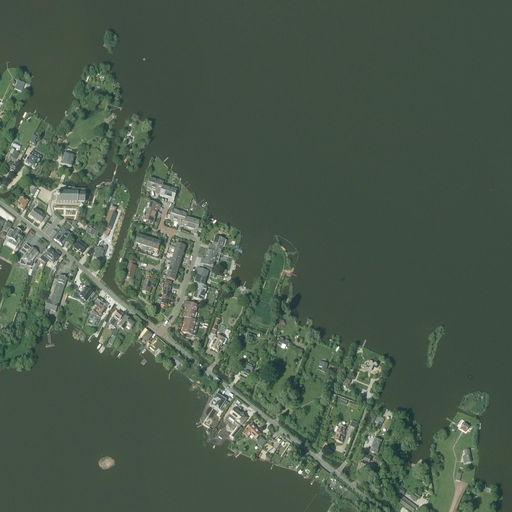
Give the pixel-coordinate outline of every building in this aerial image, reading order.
[(24,84),(17,81),(15,87),(14,90),(21,92),(24,84)] [(11,155),(10,157),(15,160),(19,154),(13,151),(11,155)] [(63,154),(60,165),(71,168),(74,157),(75,153),(71,152),(70,155),(70,156),(63,154)] [(26,162),(24,164),(34,170),(35,168),(36,168),(36,167),(38,163),(39,162),(41,158),(35,154),(34,156),(30,154),(29,156),(28,157),(29,157),(26,161),(25,162),(26,162)] [(14,164),(12,164),(9,162),(7,166),(10,168),(8,170),(13,173),(18,165),(17,164),(18,163),(16,163),(16,164),(14,163),(14,164)] [(163,186),(164,183),(149,178),(146,188),(157,191),(157,194),(160,195),(163,186)] [(173,203),(177,190),(163,186),(160,195),(171,199),(170,202),(173,203)] [(56,193),(56,203),(77,204),(77,203),(84,203),(85,190),(71,190),(71,193),(56,193)] [(19,203),(17,207),(17,208),(20,209),(20,210),(23,211),(28,202),(21,199),(20,198),(18,202),(19,203)] [(157,209),(159,210),(160,206),(151,204),(148,210),(147,210),(143,220),(148,222),(148,221),(153,222),(154,219),(157,209)] [(180,226),(183,227),(186,218),(187,215),(173,210),(173,208),(172,207),(169,211),(168,215),(171,216),(170,220),(181,223),(180,226)] [(45,217),(34,210),(30,216),(40,224),(42,222),(45,223),(49,218),(46,216),(45,217)] [(110,231),(116,214),(109,212),(103,229),(110,231)] [(201,233),(204,224),(200,223),(200,222),(186,218),(183,227),(194,231),(193,234),(196,235),(197,231),(201,233)] [(71,224),(66,223),(75,230),(77,227),(75,226),(78,222),(71,221),(71,224)] [(67,233),(71,227),(67,223),(62,229),(54,240),(62,246),(70,235),(67,233)] [(20,235),(21,233),(15,229),(14,232),(10,230),(6,237),(9,239),(7,243),(16,248),(20,241),(20,242),(23,237),(20,235)] [(141,246),(144,237),(138,235),(135,244),(135,243),(134,247),(133,247),(132,249),(135,250),(136,248),(137,244),(140,245),(141,246)] [(147,247),(150,239),(144,237),(141,246),(140,245),(139,249),(141,250),(143,246),(146,247),(147,247)] [(208,250),(217,253),(217,254),(220,255),(223,247),(225,240),(225,239),(220,237),(220,238),(216,237),(212,248),(209,247),(208,250)] [(153,249),(155,241),(150,239),(147,247),(146,247),(145,251),(147,252),(148,248),(152,249),(153,249)] [(159,251),(161,243),(155,241),(153,249),(152,249),(151,253),(153,253),(154,250),(159,251)] [(78,242),(74,248),(82,254),(87,248),(78,242)] [(93,251),(94,250),(94,249),(96,244),(95,243),(91,249),(86,254),(89,256),(93,251)] [(172,247),(171,250),(175,251),(175,250),(184,252),(186,247),(177,244),(176,248),(172,247)] [(104,255),(106,248),(103,247),(102,250),(97,248),(94,254),(95,255),(94,258),(101,261),(103,255),(104,255)] [(21,250),(18,254),(20,256),(18,258),(21,260),(20,264),(31,267),(33,261),(38,253),(32,248),(27,254),(24,251),(23,252),(21,250)] [(48,260),(49,260),(53,254),(53,253),(52,252),(51,252),(49,250),(44,256),(43,255),(40,259),(46,264),(48,260)] [(170,253),(170,255),(173,256),(174,256),(182,258),(184,252),(175,250),(175,251),(174,254),(170,253)] [(202,260),(201,264),(213,268),(217,254),(217,253),(208,250),(204,261),(202,260)] [(53,264),(58,258),(53,254),(49,260),(53,264)] [(168,260),(168,261),(172,262),(172,261),(180,264),(182,258),(174,256),(173,256),(170,255),(169,258),(169,259),(168,260)] [(133,279),(136,267),(134,266),(135,263),(129,261),(128,265),(129,265),(125,277),(133,279)] [(167,264),(166,267),(170,268),(170,267),(178,270),(180,264),(172,261),(172,262),(170,266),(167,264)] [(165,270),(164,272),(168,274),(168,273),(177,275),(178,270),(170,267),(170,268),(169,271),(165,270)] [(204,286),(208,272),(196,268),(195,272),(198,272),(194,284),(195,284),(204,286)] [(160,275),(159,277),(163,278),(166,279),(167,279),(175,281),(177,275),(168,273),(168,274),(167,277),(163,276),(160,275)] [(64,278),(65,278),(59,276),(58,278),(55,277),(54,280),(47,301),(44,309),(46,310),(42,321),(45,322),(49,310),(55,313),(58,304),(66,279),(64,278)] [(154,282),(156,278),(150,276),(148,279),(146,279),(142,291),(149,293),(153,281),(154,282)] [(195,284),(194,287),(196,288),(193,299),(203,302),(207,287),(204,286),(195,284)] [(157,304),(160,305),(167,308),(171,295),(169,294),(171,287),(165,285),(164,288),(163,293),(164,293),(161,301),(158,300),(157,304)] [(77,292),(72,298),(80,301),(81,299),(86,303),(87,301),(88,302),(90,300),(89,299),(93,293),(87,289),(86,290),(84,288),(83,290),(81,293),(80,294),(77,292)] [(98,308),(103,302),(98,298),(93,304),(98,308)] [(102,316),(106,310),(105,310),(108,305),(103,302),(98,308),(101,310),(98,313),(102,316)] [(193,320),(198,306),(185,302),(184,305),(187,306),(184,317),(193,320)] [(78,311),(79,307),(75,306),(75,305),(70,304),(68,313),(73,314),(74,310),(78,311)] [(113,328),(115,325),(116,323),(120,319),(123,315),(118,311),(113,317),(109,323),(110,324),(109,325),(113,328)] [(96,327),(99,320),(90,316),(88,320),(93,322),(92,325),(96,327)] [(122,321),(120,319),(116,323),(118,325),(117,327),(123,331),(126,327),(130,330),(134,324),(131,322),(125,317),(122,321)] [(184,317),(183,321),(186,321),(182,333),(192,336),(197,321),(193,320),(184,317)] [(147,333),(146,332),(143,337),(144,337),(143,338),(147,342),(152,336),(148,332),(147,333)] [(212,341),(209,346),(212,347),(211,348),(217,351),(221,345),(221,346),(222,344),(224,346),(227,340),(224,339),(224,340),(217,336),(217,337),(216,336),(214,335),(214,336),(211,341),(212,341)] [(279,337),(277,341),(278,342),(277,345),(281,346),(282,344),(288,347),(290,343),(287,341),(284,340),(279,337)] [(182,366),(184,363),(176,357),(174,360),(176,361),(174,364),(178,367),(180,364),(182,366)] [(318,369),(317,371),(324,373),(328,364),(320,362),(318,367),(322,368),(321,370),(318,369)] [(367,366),(366,368),(369,369),(369,370),(372,371),(373,367),(376,369),(378,365),(369,362),(368,365),(367,365),(367,366)] [(252,372),(254,367),(246,363),(244,368),(243,370),(240,375),(249,379),(250,378),(254,380),(256,374),(252,372)] [(225,401),(226,401),(217,395),(214,400),(218,403),(214,408),(219,412),(220,410),(223,413),(229,404),(225,401)] [(234,409),(230,415),(237,421),(235,423),(240,427),(246,419),(243,416),(244,416),(244,415),(243,415),(243,414),(242,414),(241,415),(234,409)] [(374,428),(376,429),(379,430),(384,420),(378,417),(373,426),(375,426),(374,428)] [(465,433),(469,427),(463,423),(460,428),(461,428),(460,430),(465,433)] [(247,430),(244,433),(248,437),(251,434),(258,441),(261,438),(259,436),(260,435),(255,429),(255,428),(251,425),(246,429),(247,430)] [(337,434),(335,441),(341,443),(344,436),(345,433),(344,433),(345,429),(344,429),(344,426),(340,425),(339,427),(336,434),(337,434)] [(242,429),(239,427),(231,437),(234,439),(242,429)] [(376,454),(381,441),(375,439),(370,452),(376,454)] [(469,456),(467,450),(463,451),(465,457),(462,458),(464,464),(471,462),(469,456)] [(372,465),(369,464),(371,458),(363,456),(361,461),(363,462),(360,469),(372,474),(375,467),(378,468),(380,462),(374,459),(372,465)] [(420,496),(416,493),(415,495),(413,494),(410,498),(415,501),(417,499),(418,500),(419,499),(420,496)] [(400,495),(397,499),(400,501),(399,503),(411,511),(413,511),(417,507),(402,496),(400,495)]
